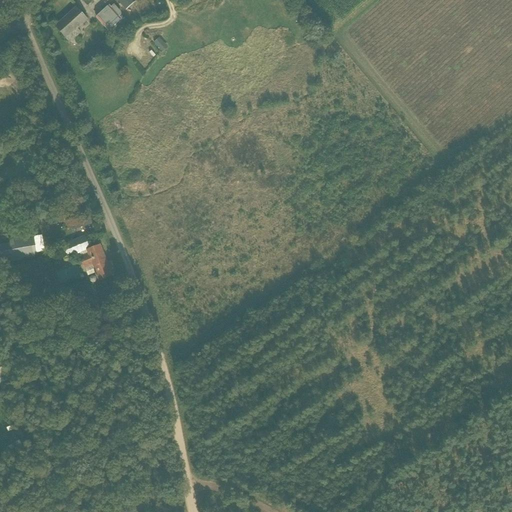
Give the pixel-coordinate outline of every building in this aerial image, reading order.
[(134,0),(118,0),(118,1),(126,10),(135,1),(134,0)] [(118,16),(110,7),(97,18),(106,28),(118,16)] [(87,20),(77,8),(56,27),(70,42),(81,33),(77,29),(87,20)] [(162,53),(169,48),(162,37),(154,42),(162,53)] [(10,262),(23,260),(23,257),(34,255),(30,235),(14,238),(14,242),(7,243),(7,245),(0,246),(0,259),(9,258),(10,262)] [(85,268),(92,265),(96,273),(99,281),(112,276),(100,245),(87,251),(88,254),(81,257),(85,268)] [(39,262),(11,267),(14,285),(42,280),(39,262)]
